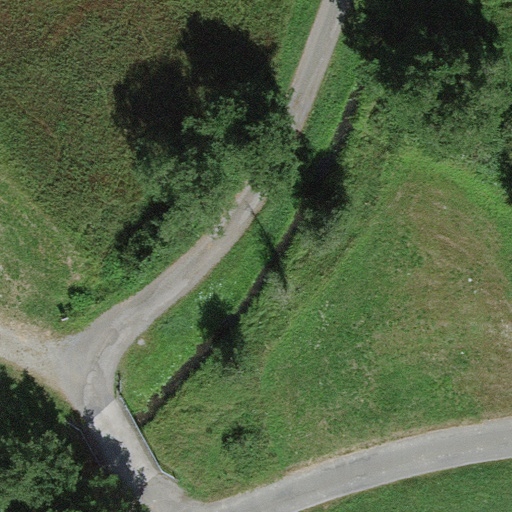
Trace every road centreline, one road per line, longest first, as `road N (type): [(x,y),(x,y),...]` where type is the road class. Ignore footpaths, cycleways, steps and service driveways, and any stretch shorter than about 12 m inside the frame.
road 1 (track): [(331,0),(266,167),(180,276),(97,338),(84,374)]
road 2 (unclassified): [(238,511),(318,478),(511,439)]
road 3 (track): [(84,374),(93,420),(171,511)]
